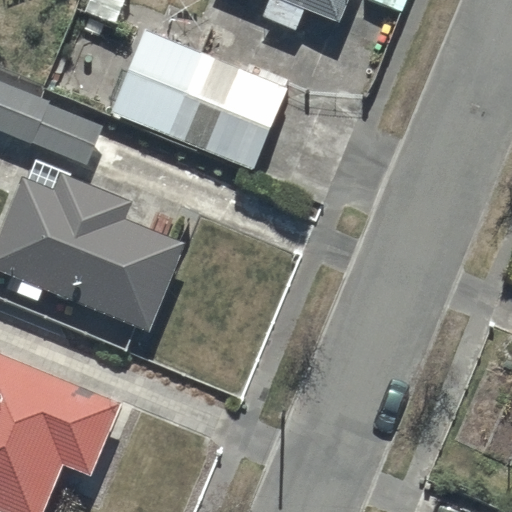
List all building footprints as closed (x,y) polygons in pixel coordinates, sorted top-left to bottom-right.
[(342,0),(262,0),(258,9),(294,24),(303,3),(336,16),(342,0)] [(286,82),(142,24),(109,105),(253,163),(286,82)] [(102,119),(0,73),(0,130),(31,144),(34,138),(84,160),(102,119)] [(21,171),(0,219),(0,263),(23,272),(17,287),(38,295),(42,282),(148,323),(181,236),(122,209),(129,193),(34,149),(24,172),(21,171)] [(119,393),(0,345),(0,501),(25,511),(41,511),(64,455),(90,465),(119,393)]
